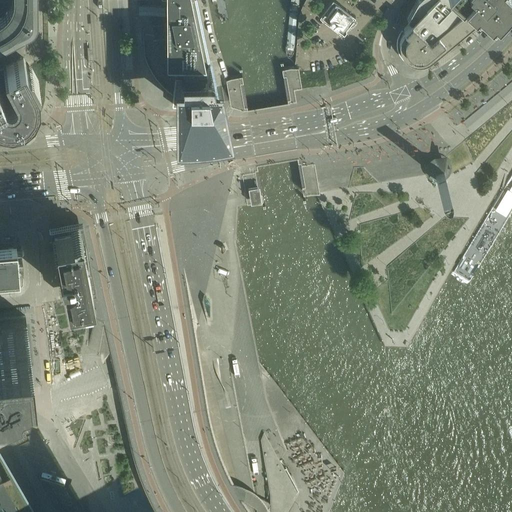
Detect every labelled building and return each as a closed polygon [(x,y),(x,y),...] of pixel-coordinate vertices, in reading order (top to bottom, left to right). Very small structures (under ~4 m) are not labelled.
[(0,0),(0,43),(29,28),(31,27),(32,26),(33,25),(34,24),(35,23),(35,21),(36,20),(36,19),(36,17),(35,0),(0,0)] [(84,0),(86,5),(88,20),(92,40),(97,39),(124,32),(122,22),(119,5),(118,0),(84,0)] [(166,0),(167,5),(162,5),(161,5),(161,8),(161,12),(170,12),(170,26),(173,26),(173,41),(176,41),(176,55),(175,69),(171,69),(171,89),(172,114),(172,128),(181,128),(191,128),(201,127),(210,126),(220,124),(229,122),(229,120),(218,69),(211,69),(209,69),(194,0),(166,0)] [(342,35),(353,21),(356,17),(334,0),(331,0),(319,17),(342,35)] [(488,10),(497,0),(417,0),(407,19),(411,22),(404,29),(402,32),(400,35),(400,38),(399,41),(399,44),(400,47),(400,50),(402,53),(404,55),(405,56),(407,58),(410,60),(413,61),(416,62),(419,62),(422,62),(425,61),(428,59),(431,58),(488,10)] [(0,69),(0,119),(10,122),(23,118),(33,110),(38,98),(37,84),(23,57),(0,69)] [(258,187),(247,189),(250,204),(260,202),(258,187)] [(63,298),(96,291),(83,221),(49,228),(63,298)] [(0,287),(20,285),(17,252),(16,237),(0,238),(0,287)] [(0,318),(0,376),(23,365),(24,368),(34,363),(33,356),(29,322),(26,323),(26,316),(0,318)] [(204,423),(201,408),(188,324),(148,331),(118,357),(122,366),(129,378),(123,382),(128,401),(138,444),(138,448),(142,460),(146,473),(150,482),(153,490),(156,494),(159,501),(162,507),(192,501),(188,485),(208,481),(223,475),(220,471),(212,451),(209,442),(206,432),(204,423)] [(229,473),(223,475),(208,481),(188,485),(192,501),(162,507),(161,507),(163,510),(164,511),(284,511),(297,490),(264,432),(261,440),(270,495),(270,503),(270,505),(270,509),(258,502),(251,472),(229,473)] [(324,476),(317,479),(321,486),(328,483),(324,476)] [(0,511),(15,511),(0,485),(0,511)]
